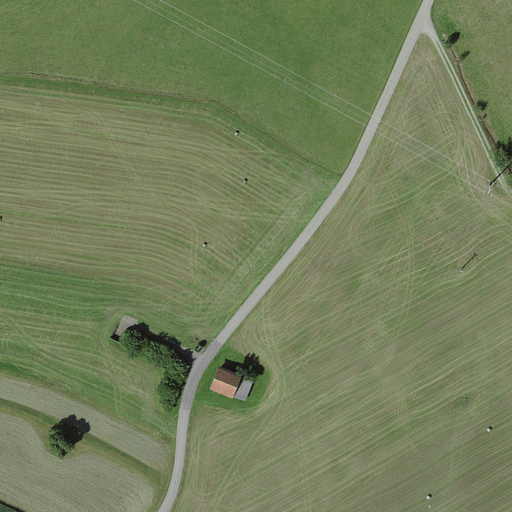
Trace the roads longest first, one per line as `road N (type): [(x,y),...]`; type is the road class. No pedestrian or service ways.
road 1 (residential): [(428,0),(341,189),(201,365),(164,511)]
road 2 (track): [(420,18),(511,192)]
